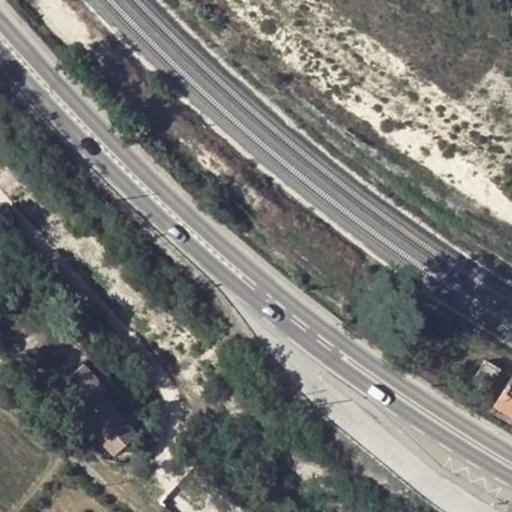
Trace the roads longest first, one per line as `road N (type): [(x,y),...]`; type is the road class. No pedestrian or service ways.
road 1 (secondary): [(511,451),(286,298),(127,152),(0,16)]
road 2 (secondary): [(0,46),(128,182),(274,316),(356,378),(511,475)]
